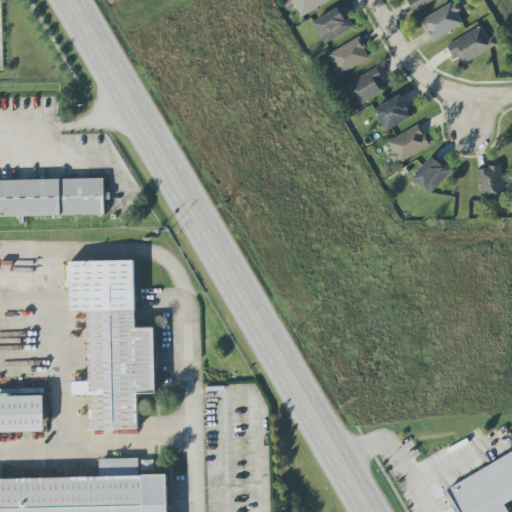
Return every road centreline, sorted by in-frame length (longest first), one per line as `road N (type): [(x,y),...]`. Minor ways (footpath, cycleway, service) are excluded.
road 1 (primary): [(371,511),(72,0)]
road 2 (residential): [(370,0),(410,65),(469,98)]
